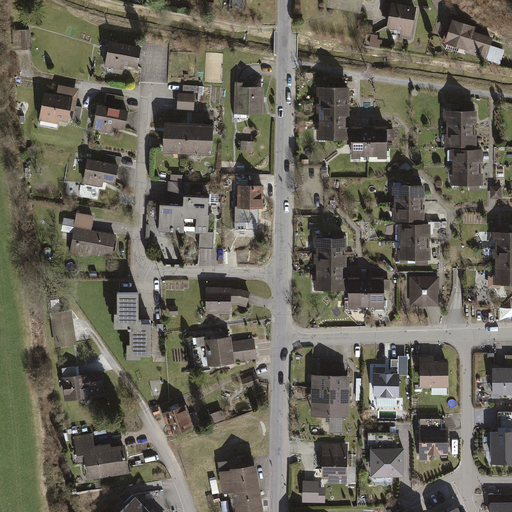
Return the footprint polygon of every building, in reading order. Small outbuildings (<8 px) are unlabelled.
[(328,0),(327,8),(361,14),(362,0),(328,0)] [(418,8),(393,4),(389,29),(402,32),(400,40),(412,42),(418,8)] [(485,34),(451,24),(444,48),(487,60),(491,46),(482,44),(485,34)] [(28,30),(13,31),(15,52),(29,51),(28,30)] [(372,35),(370,46),(381,48),(382,41),(377,40),(378,36),(372,35)] [(140,46),(109,41),(104,66),(124,70),(124,68),(124,66),(136,68),(140,46)] [(170,45),(143,43),(141,83),(168,85),(170,45)] [(207,82),(224,83),(225,52),(208,52),(207,82)] [(250,82),(234,82),(234,114),(263,114),(263,100),(263,87),(250,87),(250,82)] [(56,94),(44,92),(39,120),(59,124),(60,121),(69,122),(71,110),(75,111),(76,105),(76,102),(79,88),(58,84),(56,94)] [(178,93),(177,109),(194,110),(195,94),(199,95),(199,87),(184,87),(183,93),(178,93)] [(350,90),(317,90),(317,111),(319,111),(319,128),(317,128),(317,139),(349,139),(350,124),(350,90)] [(125,96),(107,93),(105,104),(123,107),(125,96)] [(105,104),(97,103),(93,129),(112,133),(113,131),(113,127),(126,129),(129,109),(123,107),(105,104)] [(73,121),(79,122),(82,106),(76,105),(75,111),(73,121)] [(476,114),(442,114),(442,123),(445,123),(445,139),(442,139),(442,151),(450,151),(476,150),(476,114)] [(162,153),(186,154),(188,123),(181,123),(164,122),(162,149),(162,153)] [(194,123),(188,123),(186,154),(212,155),(213,124),(194,123)] [(362,124),(350,124),(349,139),(349,158),(362,158),(362,154),(377,154),(377,158),(390,158),(390,152),(386,152),(386,139),(394,139),(394,129),(387,129),(387,124),(374,124),(374,128),(362,128),(362,124)] [(254,141),(241,141),(241,151),(254,151),(254,141)] [(32,146),(25,149),(28,156),(36,153),(32,146)] [(476,150),(450,151),(450,178),(449,178),(449,187),(452,187),(452,193),(459,193),(459,188),(467,188),(467,195),(478,195),(478,188),(481,188),(481,150),(476,150)] [(107,155),(105,163),(119,165),(121,165),(122,157),(107,155)] [(116,184),(119,165),(105,163),(87,160),(83,185),(102,188),(103,186),(103,182),(116,184)] [(184,233),(184,231),(186,183),(182,183),(171,182),(168,182),(168,202),(160,202),(159,232),(184,233)] [(204,184),(186,183),(184,231),(196,231),(196,234),(200,234),(208,234),(209,193),(204,192),(204,184)] [(424,184),(390,184),(390,193),(393,193),(393,209),(390,209),(390,221),(399,221),(424,221),(424,184)] [(264,186),(238,186),(238,206),(235,206),(235,229),(254,230),(255,209),(263,209),(264,186)] [(493,187),(491,187),(491,199),(493,199),(502,199),(502,186),(493,187)] [(95,216),(77,213),(76,220),(63,218),(61,232),(74,234),(70,256),(84,258),(85,255),(112,259),(116,234),(96,231),(92,231),(95,216)] [(424,221),(399,221),(399,248),(397,248),(397,257),(400,257),(400,263),(408,263),(408,258),(415,258),(415,265),(427,265),(427,258),(430,258),(430,221),(424,221)] [(511,233),(492,233),(491,254),(494,254),(493,271),(491,271),(491,283),(511,282),(511,233)] [(214,234),(208,234),(200,234),(199,248),(213,248),(214,234)] [(347,239),(314,238),(314,259),(316,259),(315,276),(314,276),(313,288),(346,288),(346,272),(347,239)] [(359,272),(346,272),(346,288),(346,306),(358,306),(358,303),(373,303),(373,307),(386,307),(386,301),(383,301),(383,287),(391,288),(391,277),(384,277),(384,273),(371,273),(371,277),(359,277),(359,272)] [(438,276),(410,276),(410,304),(439,304),(438,276)] [(232,314),(232,306),(232,290),(232,288),(207,288),(206,314),(232,314)] [(242,290),(232,290),(232,306),(239,305),(247,308),(251,293),(242,290)] [(139,293),(117,293),(117,313),(114,313),(114,329),(128,329),(128,332),(131,332),(131,345),(127,345),(128,362),(141,362),(141,357),(153,357),(152,325),(146,325),(141,325),(141,321),(139,321),(139,293)] [(178,307),(169,307),(170,316),(178,316),(178,307)] [(71,309),(49,313),(55,346),(76,342),(71,309)] [(193,347),(196,370),(210,368),(209,366),(257,360),(254,339),(232,341),(232,336),(208,339),(208,337),(197,338),(198,347),(193,347)] [(409,374),(409,352),(401,352),(401,374),(409,374)] [(434,354),(420,354),(420,385),(449,385),(449,359),(434,359),(434,354)] [(505,365),(491,365),(491,377),(481,377),(481,390),(487,390),(487,393),(492,393),(492,396),(498,396),(511,396),(511,392),(511,354),(505,354),(505,365)] [(320,360),(319,371),(342,372),(342,360),(320,360)] [(74,365),(61,366),(62,374),(75,373),(74,365)] [(62,374),(61,375),(63,398),(103,393),(100,370),(78,372),(75,373),(62,374)] [(312,371),(311,385),(349,386),(349,384),(349,372),(342,372),(319,371),(312,371)] [(399,371),(398,371),(391,371),(373,371),(373,395),(377,395),(377,399),(394,399),(394,395),(399,395),(399,371)] [(256,374),(243,380),(247,390),(260,384),(256,374)] [(311,385),(311,398),(348,399),(348,397),(349,386),(311,385)] [(348,404),(348,399),(311,398),(311,414),(329,414),(343,414),(348,414),(348,404)] [(186,406),(162,414),(170,437),(194,429),(186,406)] [(152,409),(154,417),(161,414),(159,407),(152,409)] [(511,410),(497,411),(497,428),(511,428),(511,410)] [(221,411),(207,416),(211,425),(224,420),(221,411)] [(343,432),(343,414),(329,414),(329,431),(343,432)] [(441,418),(420,418),(420,426),(419,426),(419,459),(447,459),(447,453),(452,453),(452,439),(449,439),(449,427),(441,427),(441,418)] [(511,460),(511,428),(497,428),(489,428),(490,461),(511,460)] [(370,474),(404,474),(404,445),(398,445),(398,431),(368,432),(368,445),(370,445),(370,474)] [(84,459),(86,477),(128,471),(124,442),(111,444),(111,442),(110,441),(94,443),(92,432),(73,435),(77,460),(84,459)] [(348,443),(322,442),(322,476),(328,477),(328,482),(347,483),(348,443)] [(236,511),(263,508),(255,461),(254,461),(252,453),(229,457),(230,465),(219,467),(223,491),(232,490),(235,511),(236,511)] [(153,511),(133,492),(113,511),(153,511)] [(511,511),(511,499),(489,500),(489,511),(511,511)]
